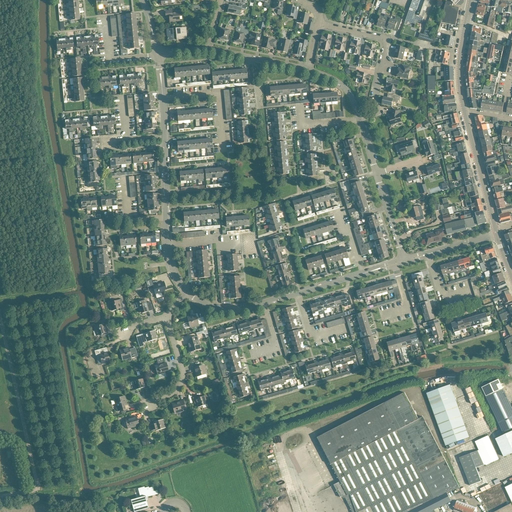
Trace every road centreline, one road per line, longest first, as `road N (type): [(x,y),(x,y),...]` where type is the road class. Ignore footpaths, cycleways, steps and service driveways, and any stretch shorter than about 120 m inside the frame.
road 1 (unclassified): [(0,496),(32,492),(37,484),(0,316)]
road 2 (residential): [(381,113),(374,94),(386,38),(318,24)]
road 3 (tertiary): [(495,230),(465,112)]
